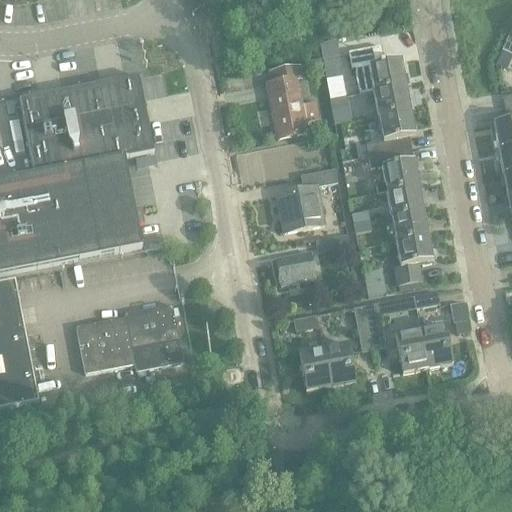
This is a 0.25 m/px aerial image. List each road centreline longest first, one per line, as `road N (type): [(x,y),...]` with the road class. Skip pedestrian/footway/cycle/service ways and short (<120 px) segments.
road 1 (residential): [(505,399),(428,0)]
road 2 (residential): [(250,364),(195,55),(168,17)]
road 3 (residential): [(505,399),(307,441),(274,437)]
road 4 (unclassified): [(168,17),(0,43)]
